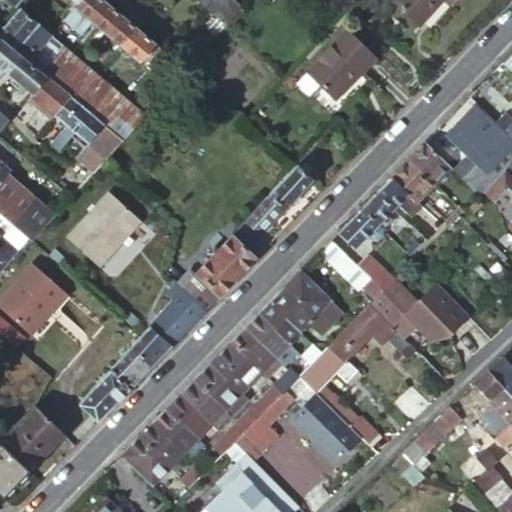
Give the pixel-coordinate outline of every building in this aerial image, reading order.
[(36,0),(27,0),(24,4),(49,24),(57,16),(43,4),(42,5),(36,0)] [(105,2),(103,0),(80,0),(77,5),(74,8),(90,21),(105,2)] [(194,0),(226,26),(241,9),(231,0),(194,0)] [(397,0),(420,22),(440,0),(448,0),(451,1),(451,0),(397,0)] [(121,15),(105,2),(90,21),(105,34),(121,15)] [(90,21),(74,8),(63,21),(79,34),(90,21)] [(50,35),(18,9),(0,29),(0,39),(19,55),(26,61),(28,62),(50,35)] [(121,47),(137,28),(121,15),(105,34),(106,34),(121,47)] [(139,61),(154,42),(137,28),(121,47),(138,62),(139,61)] [(184,33),(190,38),(194,34),(188,29),(184,33)] [(336,98),(375,56),(347,29),(308,71),(336,98)] [(187,42),(190,38),(184,33),(181,37),(187,42)] [(145,115),(132,104),(50,35),(28,62),(35,68),(46,77),(69,96),(89,112),(102,123),(123,140),(145,115)] [(0,68),(2,71),(5,72),(19,55),(0,39),(0,68)] [(180,76),(186,70),(167,54),(154,42),(139,61),(151,71),(161,60),(180,76)] [(186,70),(196,59),(176,43),(167,54),(186,70)] [(511,52),(501,63),(511,73),(511,124),(504,133),(511,141),(511,52)] [(12,78),(26,61),(19,55),(5,72),(12,78)] [(21,85),(35,68),(28,62),(26,61),(12,78),(18,83),(21,85)] [(35,90),(46,77),(35,68),(21,85),(31,94),(35,90)] [(160,78),(171,87),(179,77),(169,68),(160,78)] [(58,109),(69,96),(46,77),(35,90),(58,109)] [(147,93),(157,102),(168,90),(157,82),(147,93)] [(143,90),(132,104),(145,115),(157,102),(147,93),(143,90)] [(73,131),(89,112),(69,96),(58,109),(53,115),(65,125),(56,135),(63,140),(72,130),(73,131)] [(511,162),(511,141),(504,133),(494,123),(475,105),(452,129),(473,150),(467,156),(451,172),(476,198),(480,194),(503,171),(511,162)] [(86,141),(102,123),(89,112),(73,131),(85,142),(86,141)] [(502,115),(494,123),(504,133),(511,124),(502,115)] [(107,158),(123,140),(102,123),(86,141),(107,158)] [(18,136),(5,125),(0,130),(0,138),(10,146),(18,136)] [(15,150),(22,156),(30,147),(28,144),(24,140),(15,150)] [(423,143),(407,159),(433,184),(447,169),(441,161),(423,143)] [(231,233),(256,258),(271,243),(260,233),(265,228),(269,229),(272,225),(272,221),(282,210),(283,211),(313,179),(309,176),(302,169),(306,164),(301,159),(295,165),(231,233)] [(407,159),(392,175),(410,192),(421,181),(429,188),(433,184),(407,159)] [(75,175),(84,183),(97,170),(87,161),(75,175)] [(511,162),(503,171),(511,179),(511,162)] [(0,215),(32,242),(55,216),(5,174),(8,170),(0,163),(0,215)] [(314,171),(306,164),(302,169),(309,176),(314,171)] [(511,179),(503,171),(480,194),(495,209),(494,211),(508,224),(506,226),(511,231),(511,179)] [(74,174),(61,188),(72,197),(84,183),(75,175),(74,174)] [(392,175),(389,178),(407,195),(410,192),(392,175)] [(179,192),(192,204),(206,189),(193,177),(179,192)] [(406,214),(416,204),(407,195),(389,178),(374,193),(392,211),(397,205),(406,214)] [(421,181),(410,192),(418,199),(429,188),(421,181)] [(181,217),(192,204),(179,192),(168,205),(181,217)] [(386,216),(392,211),(374,193),(359,209),(377,226),(382,221),(386,226),(391,221),(386,216)] [(128,236),(141,221),(110,194),(68,239),(100,267),(121,243),(127,247),(133,241),(128,236)] [(381,231),(377,226),(359,209),(336,232),(353,249),(366,237),(371,241),(375,242),(381,237),(381,231)] [(0,268),(26,238),(0,216),(0,268)] [(354,266),(362,258),(353,249),(336,232),(328,241),(329,241),(354,266)] [(183,288),(205,310),(256,258),(231,233),(194,273),(195,275),(183,288)] [(368,279),(354,266),(329,241),(317,253),(356,291),(368,279)] [(368,279),(380,291),(391,281),(363,256),(362,258),(354,266),(368,279)] [(0,305),(31,334),(67,294),(34,264),(0,300),(0,305)] [(282,318),(297,332),(308,321),(318,331),(331,317),(325,311),(332,304),(298,271),(281,288),(296,303),(282,318)] [(391,281),(380,291),(366,306),(392,331),(401,340),(413,327),(429,342),(446,338),(466,318),(434,285),(414,305),(391,281)] [(149,326),(170,346),(205,310),(183,288),(149,326)] [(286,344),(297,332),(282,318),(296,303),(281,288),(256,315),(286,344)] [(325,311),(331,317),(338,310),(332,304),(325,311)] [(329,343),(345,359),(368,336),(377,346),(383,340),(392,331),(366,306),(365,305),(329,343)] [(0,333),(19,346),(27,334),(0,315),(0,333)] [(295,352),(286,344),(256,315),(243,328),(278,363),(281,366),(295,353),(295,352)] [(139,337),(131,346),(151,366),(170,346),(149,326),(139,337)] [(271,371),(278,363),(243,328),(229,343),(259,372),(265,365),(271,371)] [(383,340),(398,354),(407,345),(401,340),(392,331),(383,340)] [(211,361),(241,390),(259,372),(229,343),(211,361)] [(360,437),(368,446),(379,435),(361,416),(358,419),(330,392),(329,393),(321,385),(334,371),(345,382),(356,371),(345,359),(329,343),(319,353),(318,354),(307,365),(297,375),(360,437)] [(298,356),(307,365),(318,354),(308,345),(298,356)] [(404,361),(414,352),(409,348),(407,345),(398,354),(404,361)] [(131,346),(108,371),(128,390),(151,366),(131,346)] [(294,379),(297,375),(307,365),(298,356),(285,369),(294,379)] [(495,363),(486,372),(511,400),(511,370),(501,358),(495,363)] [(237,394),(241,390),(211,361),(192,381),(222,410),(224,409),(237,394)] [(259,372),(265,377),(271,371),(265,365),(259,372)] [(275,380),(284,389),(286,387),(294,379),(285,369),(275,380)] [(108,371),(96,384),(115,403),(128,390),(108,371)] [(350,387),(362,376),(356,371),(345,382),(350,387)] [(511,400),(486,372),(473,385),(488,402),(489,401),(494,407),(510,425),(511,423),(511,400)] [(282,392),(293,403),(300,409),(291,418),(335,462),(360,437),(297,375),(294,379),(286,387),(284,389),(282,392)] [(281,392),(282,392),(284,389),(275,380),(271,384),(281,392)] [(192,381),(178,395),(209,424),(222,410),(192,381)] [(115,403),(96,384),(78,403),(97,421),(115,403)] [(263,411),(281,392),(271,384),(254,402),(263,411)] [(243,454),(253,464),(277,439),(268,429),(293,403),(282,392),(281,392),(263,411),(252,422),(244,430),(241,433),(232,443),(243,454)] [(243,400),(237,394),(224,409),(229,414),(243,400)] [(178,395),(165,409),(195,438),(209,424),(178,395)] [(252,422),(263,411),(254,402),(243,413),(252,422)] [(27,471),(62,434),(34,406),(0,440),(0,444),(1,446),(27,471)] [(449,407),(430,424),(442,437),(461,420),(449,407)] [(483,417),(500,435),(505,431),(504,430),(510,425),(494,407),(483,417)] [(165,409),(150,424),(181,453),(195,438),(165,409)] [(209,424),(214,429),(228,415),(222,410),(209,424)] [(234,421),(244,430),(252,422),(243,413),(234,421)] [(232,424),(241,433),(244,430),(234,421),(232,424)] [(511,423),(510,425),(504,430),(505,431),(500,435),(496,438),(505,448),(511,441),(511,423)] [(150,424),(137,438),(167,467),(174,474),(188,460),(181,453),(150,424)] [(230,444),(232,443),(241,433),(232,424),(221,435),(230,444)] [(430,424),(425,430),(437,443),(442,437),(430,424)] [(425,430),(421,434),(432,447),(437,443),(425,430)] [(421,434),(410,444),(422,456),(432,447),(421,434)] [(219,456),(230,444),(221,435),(210,447),(219,456)] [(137,438),(120,456),(150,485),(167,467),(137,438)] [(0,497),(1,498),(27,471),(1,446),(0,444),(0,497)] [(410,444),(401,452),(403,455),(413,465),(422,456),(410,444)] [(476,457),(486,470),(490,467),(497,460),(486,448),(476,457)] [(253,464),(243,454),(220,478),(227,484),(202,509),(204,511),(290,511),(296,506),(253,464)] [(413,465),(403,455),(392,465),(401,475),(413,465)] [(192,465),(202,474),(208,467),(199,458),(192,465)] [(188,469),(197,479),(202,474),(192,465),(188,469)] [(413,465),(401,475),(413,488),(424,478),(413,465)] [(486,470),(471,483),(482,496),(501,479),(490,467),(486,470)] [(179,478),(188,488),(197,479),(188,469),(179,478)] [(511,491),(501,479),(482,496),(494,509),(511,493),(511,491)] [(511,511),(511,493),(494,509),(496,511),(511,511)] [(118,511),(105,498),(90,511),(118,511)]
